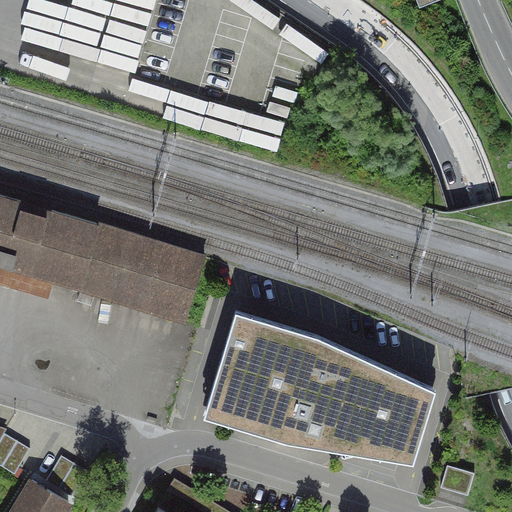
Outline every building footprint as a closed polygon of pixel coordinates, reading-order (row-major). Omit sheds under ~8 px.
[(442,3),(440,0),(413,0),(418,12),(442,3)] [(0,271),(185,325),(205,256),(0,196),(0,271)] [(313,332),(236,311),(205,421),(294,444),(417,463),(438,390),(313,332)] [(31,449),(5,434),(0,442),(0,465),(15,475),(31,449)] [(476,473),(449,465),(443,487),(469,495),(476,473)] [(66,511),(73,502),(32,478),(11,511),(66,511)]
